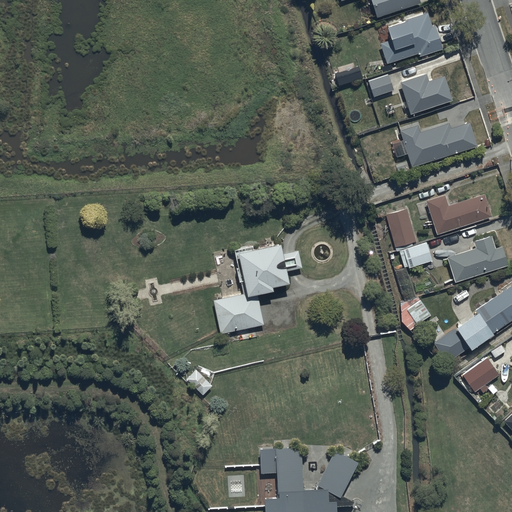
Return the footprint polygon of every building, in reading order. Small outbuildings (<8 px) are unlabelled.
[(419,4),(417,0),(368,0),(374,18),(419,4)] [(389,40),(379,44),(386,65),(418,54),(418,56),(442,49),(434,26),(431,27),(426,13),(404,20),(405,22),(385,28),(389,40)] [(359,65),(334,73),(339,86),(363,78),(359,65)] [(389,74),(369,81),(374,98),(394,91),(389,74)] [(424,75),(398,83),(409,115),(451,101),(443,77),(427,82),(424,75)] [(477,145),(469,122),(450,128),(448,122),(420,131),(418,124),(402,129),(413,166),(477,145)] [(444,196),(425,202),(436,236),(491,218),(483,194),(447,206),(444,196)] [(394,252),(412,247),(410,243),(415,241),(406,209),(379,217),(390,253),(394,252)] [(474,249),(445,258),(453,282),(506,265),(500,247),(494,249),(490,236),(472,242),(474,249)] [(412,247),(394,252),(399,269),(406,267),(406,269),(432,261),(431,258),(433,258),(429,244),(426,245),(425,242),(412,247)] [(294,252),(282,254),(280,245),(252,251),(251,245),(235,248),(245,295),(215,302),(222,335),(237,332),(239,341),(249,339),(247,331),(264,327),(258,297),(273,294),(273,290),(289,287),(286,271),(298,269),(294,252)] [(446,364),(467,349),(469,352),(492,336),(491,335),(511,320),(511,285),(473,312),(475,314),(453,329),(432,344),(446,364)] [(397,316),(420,347),(439,334),(427,318),(436,312),(430,304),(423,308),(418,301),(397,316)] [(486,359),(462,375),(473,392),(478,388),(483,395),(489,391),(485,384),(499,375),(497,372),(498,371),(489,359),(487,360),(486,359)] [(195,370),(185,380),(201,396),(211,386),(195,370)] [(511,413),(503,422),(511,431),(511,413)] [(360,463),(336,450),(316,490),(304,489),(301,447),(260,449),(261,471),(280,471),(281,497),(267,498),(267,511),(337,511),(338,509),(354,508),(355,503),(343,497),(360,463)]
